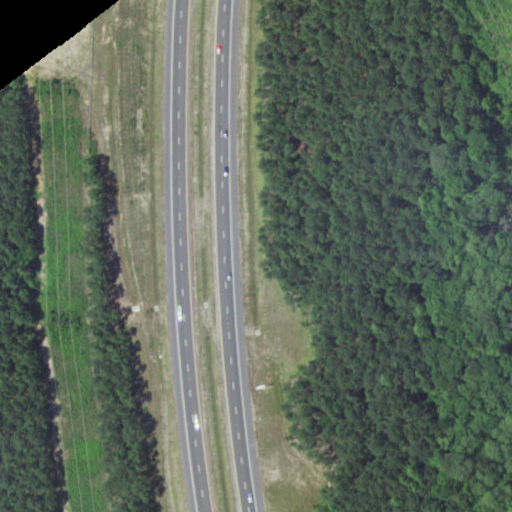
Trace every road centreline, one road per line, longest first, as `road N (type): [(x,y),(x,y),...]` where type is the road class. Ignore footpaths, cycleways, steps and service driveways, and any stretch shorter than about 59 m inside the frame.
road 1 (motorway): [(178,0),(176,242),(204,511)]
road 2 (motorway): [(248,511),(220,240),(221,0)]
